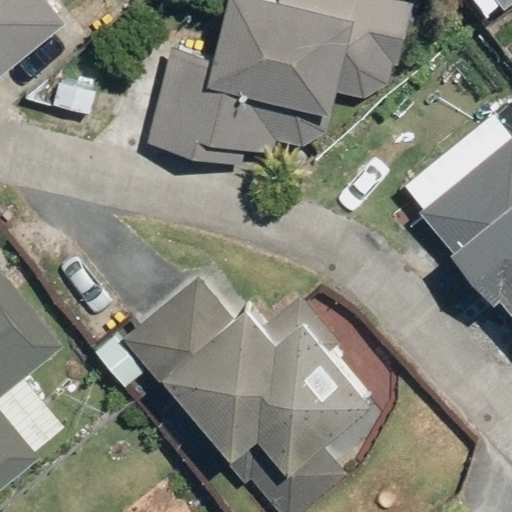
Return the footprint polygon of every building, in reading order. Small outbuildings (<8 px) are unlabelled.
[(0,0),(0,72),(69,17),(55,0),(0,0)] [(226,0),(214,50),(174,40),(148,136),(243,159),(248,140),(275,146),(278,134),(307,141),(325,128),(336,86),(363,93),(390,79),(395,57),(421,61),(434,1),(428,0),(226,0)] [(511,128),(421,201),(493,291),(502,284),(511,296),(511,128)] [(0,394),(65,343),(1,262),(0,262),(0,484),(41,452),(0,400),(0,394)] [(200,266),(124,328),(183,400),(189,395),(284,511),(297,511),(402,426),(335,345),(343,338),(302,287),(265,317),(247,294),(232,306),(200,266)]
